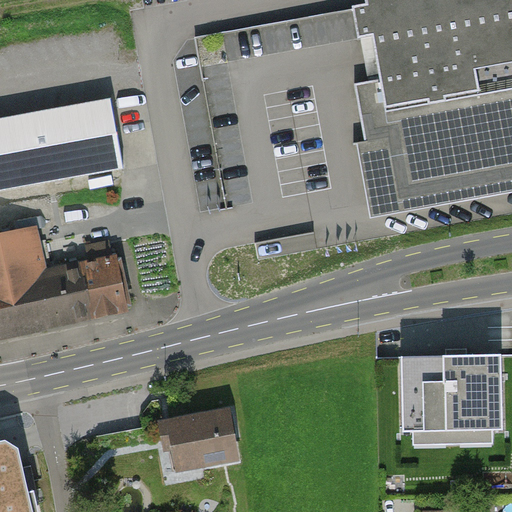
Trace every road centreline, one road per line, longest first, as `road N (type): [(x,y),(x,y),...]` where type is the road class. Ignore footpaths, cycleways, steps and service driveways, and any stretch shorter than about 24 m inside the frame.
road 1 (primary): [(206,339),(0,387)]
road 2 (primary): [(206,339),(395,303)]
road 3 (primary): [(386,277),(206,339)]
road 4 (primary): [(511,245),(386,277)]
